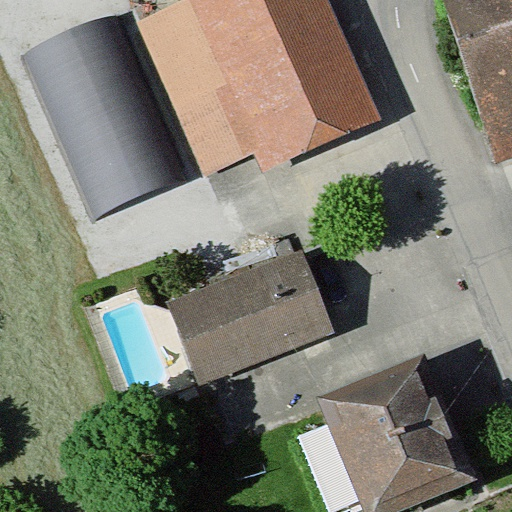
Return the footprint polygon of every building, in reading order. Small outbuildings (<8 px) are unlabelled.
[(313,0),(228,0),(151,30),(210,182),(361,124),(313,0)] [(511,155),(511,0),(447,0),(497,160),(511,155)] [(120,23),(27,63),(93,218),(189,181),(120,23)] [(303,263),(179,311),(207,385),(332,338),(303,263)] [(481,462),(443,365),(343,404),(384,511),(447,511),(476,501),(463,469),(481,462)]
